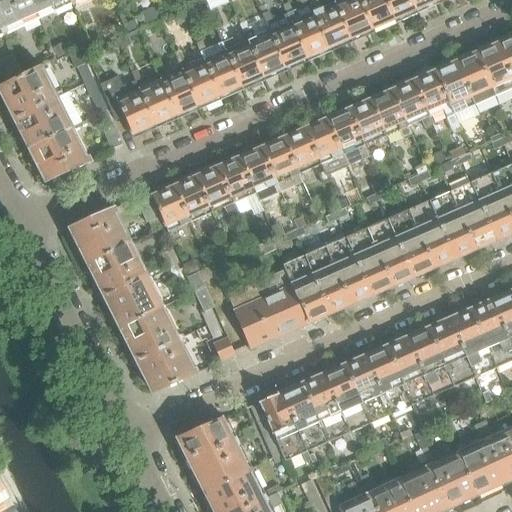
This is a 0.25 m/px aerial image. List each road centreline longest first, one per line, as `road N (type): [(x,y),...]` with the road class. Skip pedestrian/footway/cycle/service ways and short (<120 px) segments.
road 1 (residential): [(22,224),(511,8)]
road 2 (residential): [(130,438),(511,268)]
road 3 (residential): [(130,438),(22,224)]
